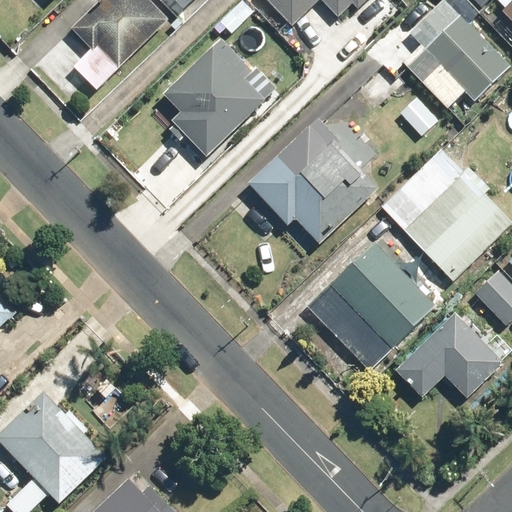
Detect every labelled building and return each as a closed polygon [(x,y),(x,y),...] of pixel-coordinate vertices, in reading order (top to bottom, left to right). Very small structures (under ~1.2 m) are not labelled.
[(156,0),(107,0),(79,27),(122,72),(176,21),(156,0)] [(272,0),(294,25),(322,0),(328,0),(348,22),(372,0),(272,0)] [(511,0),(501,11),(511,21),(511,0)] [(511,68),(511,64),(462,15),(409,70),(450,111),(469,92),(479,102),(511,68)] [(260,71),(229,38),(167,95),(184,114),(179,118),(218,159),(278,103),(254,77),(260,71)] [(360,89),(375,107),(410,79),(395,61),(360,89)] [(385,183),(323,118),(251,186),(291,228),(302,218),(324,240),(385,183)] [(387,210),(456,281),(511,226),(511,213),(449,150),(387,210)] [(442,306),(380,244),(312,311),(374,373),(442,306)] [(485,298),(510,326),(511,323),(511,275),(511,274),(485,298)] [(0,289),(0,332),(22,312),(0,289)] [(506,366),(462,318),(400,374),(428,405),(453,382),(468,400),(506,366)] [(66,505),(114,458),(49,394),(2,441),(66,505)] [(182,511),(150,475),(106,511),(182,511)] [(34,511),(51,496),(36,480),(12,503),(19,511),(34,511)]
